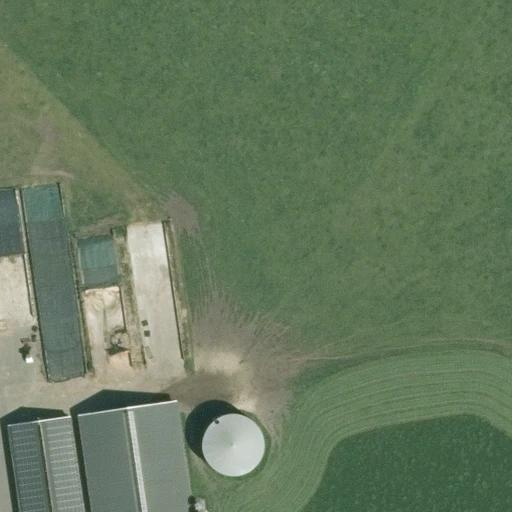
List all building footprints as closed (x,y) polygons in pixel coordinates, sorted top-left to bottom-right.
[(174,234),(144,237),(151,298),(153,298),(160,359),(185,356),(177,282),(180,282),(174,234)] [(35,258),(0,262),(0,272),(7,332),(43,328),(35,258)] [(119,335),(134,334),(133,320),(118,321),(119,335)] [(189,511),(174,402),(82,415),(96,511),(189,511)] [(211,465),(219,472),(228,475),(239,475),(248,472),(256,466),(262,458),(265,448),(264,438),(260,429),(254,421),(245,416),(235,414),(225,416),(216,420),(209,428),(205,437),(204,447),(206,457),(211,465)] [(83,511),(70,416),(10,425),(21,511),(83,511)]
